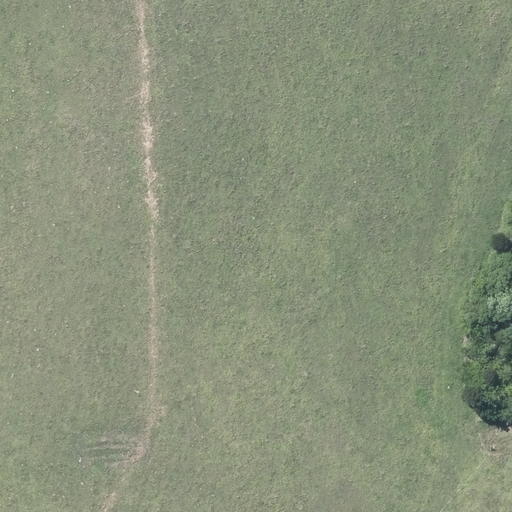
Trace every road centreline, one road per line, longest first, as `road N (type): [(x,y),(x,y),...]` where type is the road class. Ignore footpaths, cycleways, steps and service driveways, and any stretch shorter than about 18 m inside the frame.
road 1 (unknown): [(177,0),(198,52),(222,239),(315,464),(364,511)]
road 2 (unknown): [(0,367),(222,239)]
